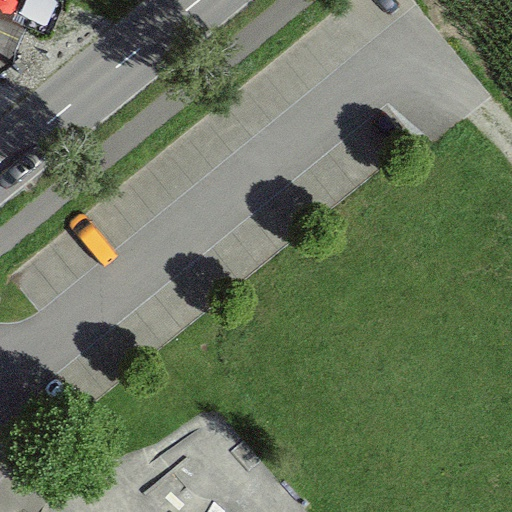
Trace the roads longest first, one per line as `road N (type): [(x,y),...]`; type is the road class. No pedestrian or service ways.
road 1 (secondary): [(0,166),(201,0)]
road 2 (track): [(511,141),(421,30)]
